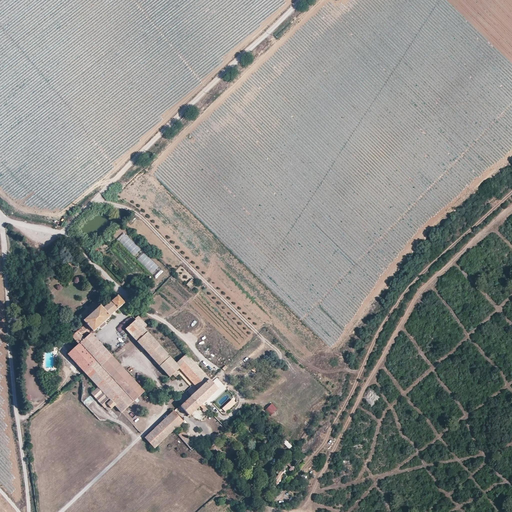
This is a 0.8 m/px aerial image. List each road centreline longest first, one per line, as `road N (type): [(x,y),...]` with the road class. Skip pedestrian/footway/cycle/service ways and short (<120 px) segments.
road 1 (track): [(511,206),(425,284),(296,511)]
road 2 (unclassified): [(0,216),(28,511)]
road 3 (unknown): [(60,511),(151,422)]
